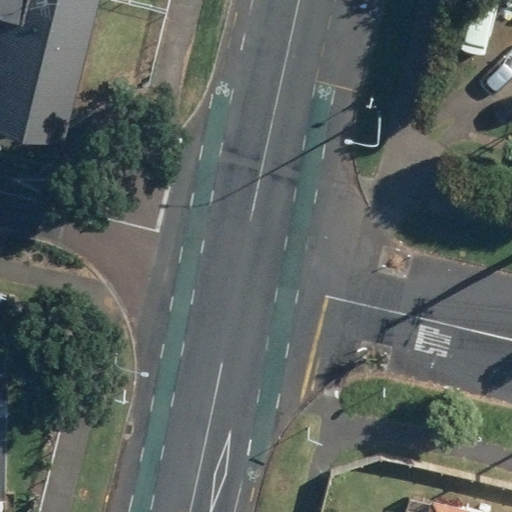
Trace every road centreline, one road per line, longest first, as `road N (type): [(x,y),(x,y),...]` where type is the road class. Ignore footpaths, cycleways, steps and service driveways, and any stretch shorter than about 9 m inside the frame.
road 1 (residential): [(511,335),(235,261)]
road 2 (tertiary): [(235,261),(300,0)]
road 3 (tertiary): [(178,511),(235,261)]
road 4 (residential): [(235,261),(151,228),(0,191)]
